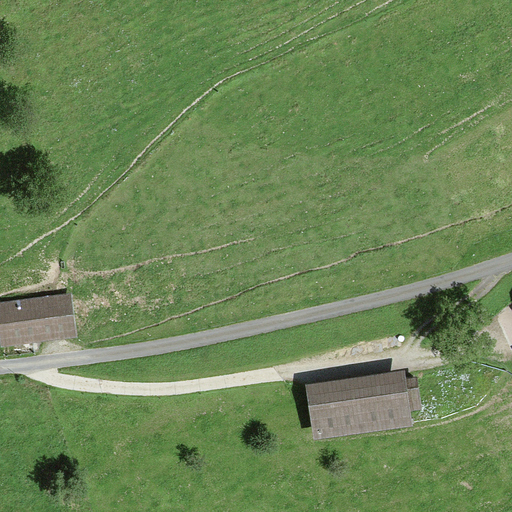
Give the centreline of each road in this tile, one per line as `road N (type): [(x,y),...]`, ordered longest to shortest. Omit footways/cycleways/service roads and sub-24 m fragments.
road 1 (unclassified): [(0,369),(208,338),(511,262)]
road 2 (track): [(28,366),(60,379),(148,388),(375,366),(465,308),(502,266)]
